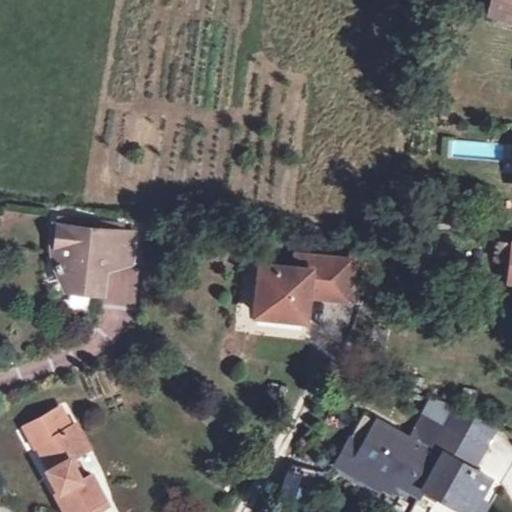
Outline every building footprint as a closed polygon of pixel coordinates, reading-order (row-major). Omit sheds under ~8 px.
[(511,0),(491,0),(488,15),(511,20),(511,0)] [(55,263),(52,265),(56,273),(58,272),(68,287),(101,292),(106,260),(132,264),(137,231),(56,219),(51,248),(57,249),(55,263)] [(480,273),(511,276),(511,239),(469,233),(467,251),(482,253),(480,273)] [(296,270),(290,270),(257,267),(253,316),(302,320),(304,295),(304,287),(313,288),(312,296),(345,299),(348,259),(297,256),(296,270)] [(304,287),(304,295),(312,296),(313,288),(304,287)] [(116,363),(87,373),(95,399),(124,389),(116,363)] [(34,444),(43,439),(57,464),(49,468),(48,469),(46,470),(58,491),(54,494),(63,511),(78,511),(104,498),(91,474),(79,480),(68,459),(86,449),(72,424),(70,425),(60,405),(24,424),(34,444)] [(369,444),(354,470),(375,483),(377,480),(386,485),(394,490),(400,480),(424,494),(429,487),(449,453),(436,446),(446,427),(449,423),(432,413),(417,438),(384,419),(369,444)] [(478,446),(446,427),(436,446),(449,453),(467,464),(478,446)] [(341,462),(354,470),(369,444),(356,436),(341,462)] [(57,464),(43,439),(34,444),(48,469),(49,468),(57,464)] [(478,446),(467,464),(475,469),(486,450),(478,446)] [(449,453),(429,487),(471,511),(472,511),(483,496),(492,479),(475,469),(467,464),(449,453)] [(308,501),(319,472),(289,461),(278,490),(308,501)] [(377,480),(375,483),(385,488),(386,485),(377,480)] [(483,496),(472,511),(484,511),(491,501),(483,496)] [(104,498),(78,511),(98,511),(108,507),(104,498)]
